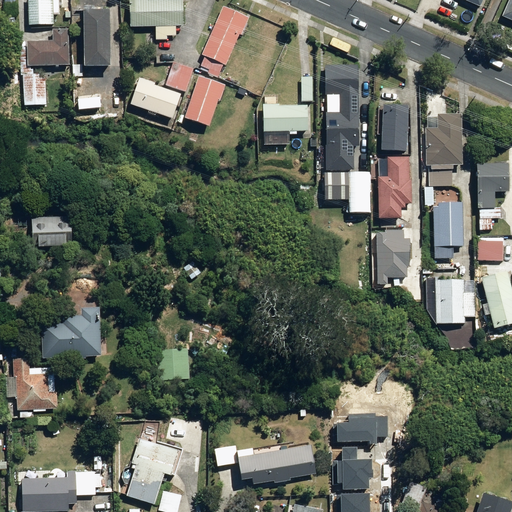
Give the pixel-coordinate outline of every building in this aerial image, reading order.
[(59,0),(28,0),(29,26),(56,25),(55,15),(60,15),(59,0)] [(149,0),(130,0),(132,27),(157,26),(157,40),(168,40),(168,36),(177,36),(177,26),(185,25),(184,0),(171,0),(150,1),(149,0)] [(485,0),(462,0),(482,8),(485,0)] [(511,0),(510,0),(503,17),(511,20),(511,0)] [(95,5),(85,6),(86,66),(113,66),(113,9),(106,9),(106,7),(95,7),(95,5)] [(250,17),(225,6),(203,55),(206,57),(202,66),(210,70),(208,75),(219,79),(225,65),(228,66),(242,35),(243,35),(250,17)] [(54,40),(29,41),(29,47),(21,48),(23,105),(48,105),(46,66),(71,65),(70,40),(70,29),(54,29),(54,40)] [(174,63),(166,86),(186,94),(195,71),(174,63)] [(361,146),(359,65),(326,65),(326,95),(340,94),(340,112),(327,113),(328,170),(355,170),(355,146),(361,146)] [(95,76),(79,76),(80,110),(96,110),(95,76)] [(157,82),(141,76),(132,105),(150,111),(150,113),(157,115),(158,113),(175,119),(183,94),(156,85),(157,82)] [(227,85),(200,76),(186,118),(211,127),(220,100),(222,101),(227,85)] [(313,77),(301,77),(302,103),(314,102),(313,77)] [(280,103),(264,103),(265,133),(280,132),(281,138),(291,137),(291,135),(298,135),(298,132),(310,131),(309,105),(280,106),(280,103)] [(383,105),(383,150),(409,150),(410,105),(383,105)] [(439,128),(427,128),(428,165),(464,164),(463,113),(439,114),(439,128)] [(410,157),(388,157),(388,177),(379,177),(380,219),(403,218),(403,208),(407,208),(407,204),(414,204),(413,180),(411,180),(410,157)] [(510,163),(479,163),(479,208),(497,208),(496,192),(510,192),(510,163)] [(350,172),(327,172),(326,200),(349,200),(350,172)] [(465,246),(464,202),(439,203),(439,207),(434,207),(436,259),(455,258),(455,247),(465,246)] [(76,216),(33,217),(33,233),(40,233),(40,247),(69,247),(69,231),(76,231),(76,216)] [(405,239),(405,230),(386,231),(386,232),(378,232),(379,285),(390,284),(389,278),(409,277),(409,267),(412,267),(411,239),(405,239)] [(504,237),(479,236),(478,261),(503,262),(504,237)] [(194,261),(184,267),(192,280),(202,273),(194,261)] [(511,282),(509,271),(483,278),(495,329),(511,324),(511,282)] [(465,280),(436,280),(437,324),(466,324),(466,317),(476,317),(475,292),(466,293),(465,280)] [(102,357),(102,305),(81,306),(81,315),(62,315),(62,324),(45,324),(45,358),(102,357)] [(190,378),(189,348),(159,349),(160,379),(190,378)] [(10,399),(17,398),(18,410),(21,410),(21,420),(32,419),(32,410),(57,409),(56,367),(30,368),(30,357),(16,358),(17,376),(9,376),(10,399)] [(192,420),(167,416),(163,437),(188,441),(192,420)] [(184,449),(141,438),(136,458),(127,455),(119,483),(129,486),(127,495),(158,504),(166,472),(177,475),(184,449)] [(255,448),(239,450),(243,479),(253,478),(254,482),(274,479),(275,483),(293,480),(293,478),(317,475),(313,444),(256,452),(255,448)] [(238,463),(237,445),(218,445),(218,464),(238,463)] [(96,495),(96,486),(101,486),(101,473),(68,472),(68,477),(24,477),(24,511),(71,511),(71,503),(79,503),(79,495),(96,495)] [(350,480),(346,509),(353,510),(353,511),(383,511),(388,485),(350,480)] [(446,511),(450,502),(406,486),(400,503),(420,510),(419,511),(446,511)] [(476,511),(511,511),(511,499),(484,490),(476,511)]
